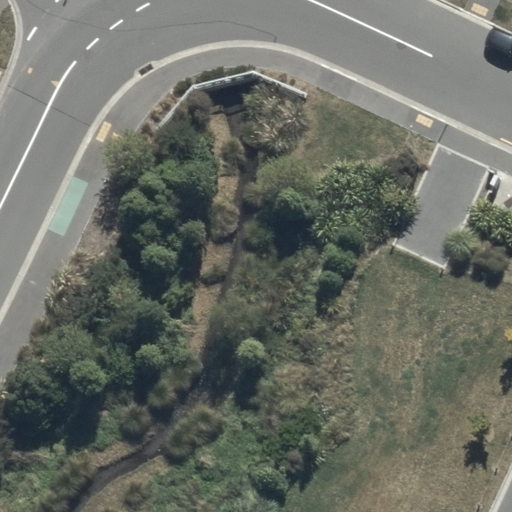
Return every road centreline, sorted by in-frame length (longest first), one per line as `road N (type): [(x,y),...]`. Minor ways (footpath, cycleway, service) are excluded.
road 1 (residential): [(0,207),(59,84),(120,19)]
road 2 (residential): [(314,0),(511,98)]
